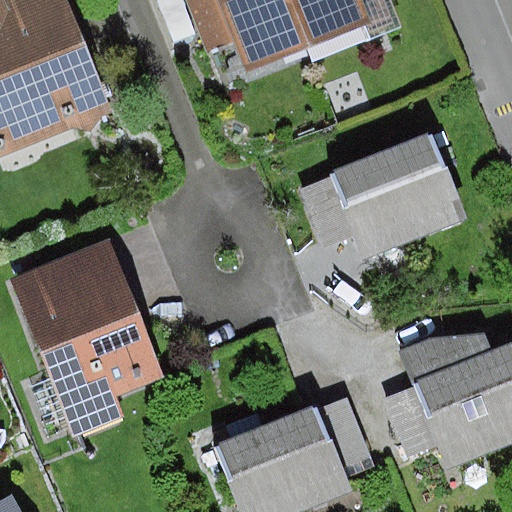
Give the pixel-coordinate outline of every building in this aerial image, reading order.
[(85,0),(14,0),(0,5),(0,163),(1,165),(128,120),(85,0)] [(189,0),(207,47),(234,37),(246,70),(366,23),(372,39),(402,28),(390,0),(189,0)] [(430,136),(336,172),(368,255),(461,219),(430,136)] [(104,245),(13,282),(76,434),(118,416),(111,399),(160,379),(120,283),(104,245)] [(452,344),(413,359),(459,476),(511,454),(511,358),(510,359),(503,341),(452,344)] [(335,413),(241,450),(264,511),(328,511),(367,497),(335,413)] [(18,511),(12,500),(0,506),(0,511),(18,511)]
